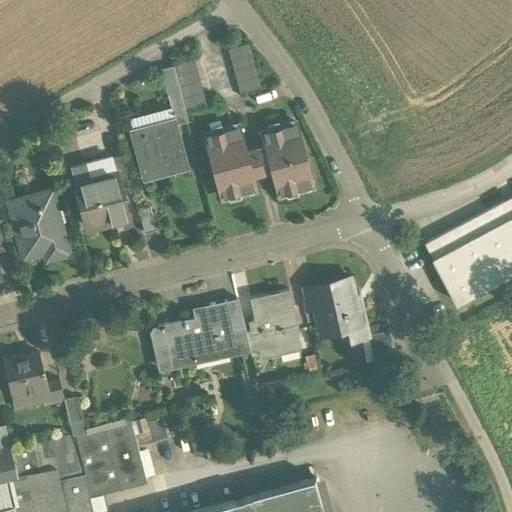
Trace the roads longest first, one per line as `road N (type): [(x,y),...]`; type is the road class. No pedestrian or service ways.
road 1 (residential): [(0,316),(364,220)]
road 2 (residential): [(364,220),(511,506)]
road 3 (residential): [(0,139),(239,3)]
road 4 (residential): [(239,3),(280,55),(364,220)]
